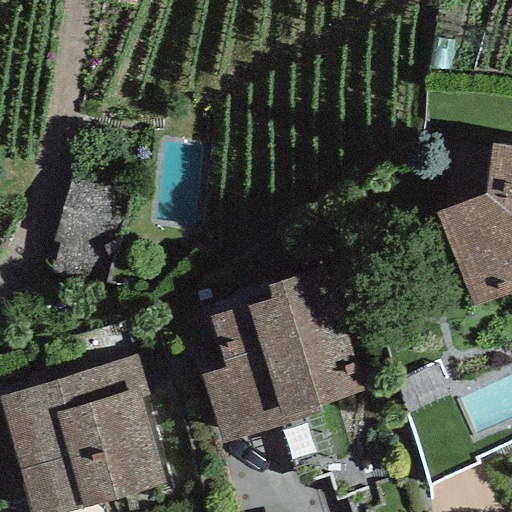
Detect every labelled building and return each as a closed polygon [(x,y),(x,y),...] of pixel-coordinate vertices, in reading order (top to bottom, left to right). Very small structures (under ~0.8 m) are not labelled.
[(434,213),(473,307),(511,291),(511,149),(491,147),(484,196),(434,213)] [(134,190),(71,172),(50,244),(57,246),(49,273),(105,289),(134,190)] [(200,376),(221,445),(320,415),(317,405),(371,389),(333,264),(263,285),(267,298),(207,316),(224,369),(200,376)] [(136,357),(0,396),(0,410),(29,511),(72,511),(165,484),(141,399),(148,397),(136,357)] [(429,487),(479,465),(437,363),(395,382),(429,487)]
